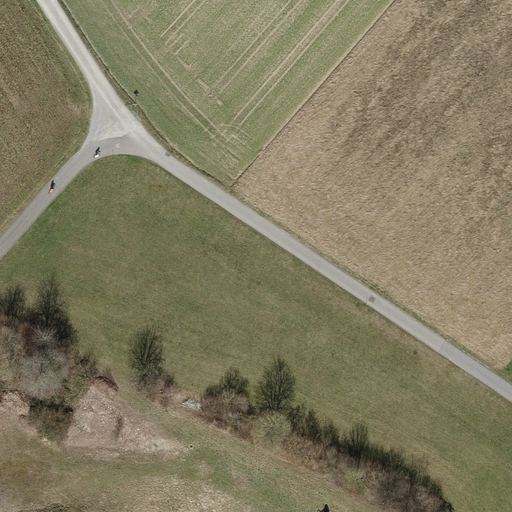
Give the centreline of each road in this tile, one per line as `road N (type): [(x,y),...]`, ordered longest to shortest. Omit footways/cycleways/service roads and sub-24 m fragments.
road 1 (track): [(511,391),(120,126)]
road 2 (track): [(0,505),(197,458),(259,460),(377,511)]
road 3 (track): [(120,126),(0,248)]
road 4 (track): [(120,126),(44,0)]
